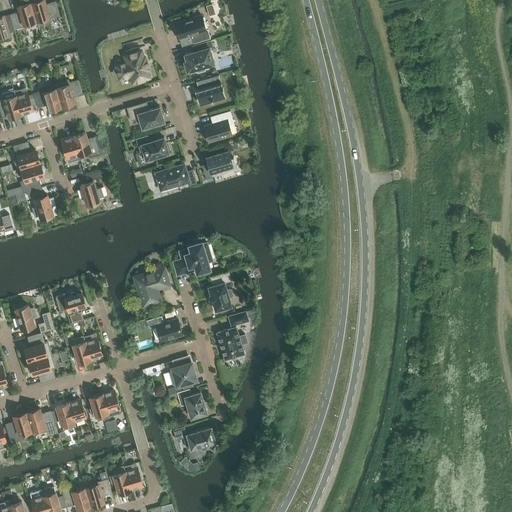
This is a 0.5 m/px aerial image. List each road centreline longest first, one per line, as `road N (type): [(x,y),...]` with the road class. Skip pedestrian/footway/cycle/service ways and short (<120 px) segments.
road 1 (primary): [(306,0),(338,146),(347,275),(332,375),(281,511)]
road 2 (primary): [(311,511),(344,421),(364,290),(349,117),(318,0)]
road 3 (residential): [(116,511),(157,499),(119,370)]
road 4 (residential): [(44,126),(176,88)]
